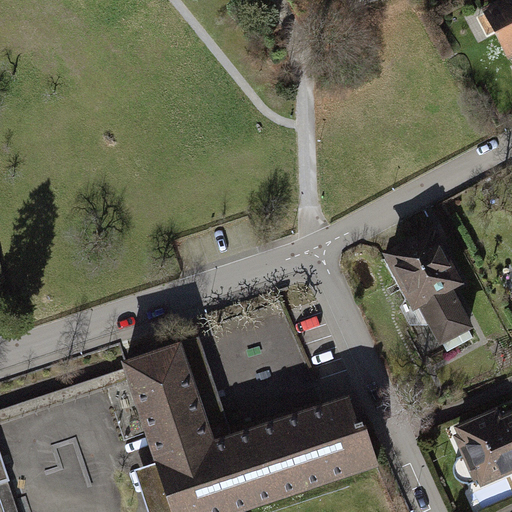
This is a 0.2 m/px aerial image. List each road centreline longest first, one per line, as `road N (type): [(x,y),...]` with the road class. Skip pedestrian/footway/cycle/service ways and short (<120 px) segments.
road 1 (residential): [(318,248),(0,355)]
road 2 (residential): [(318,248),(439,511)]
road 3 (residential): [(511,147),(318,248)]
